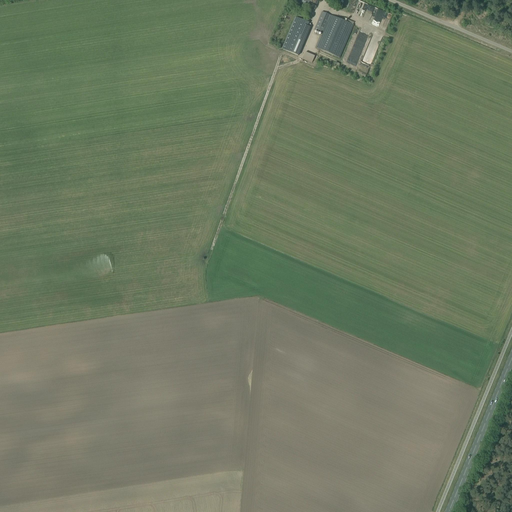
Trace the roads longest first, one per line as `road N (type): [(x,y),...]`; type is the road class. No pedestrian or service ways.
road 1 (primary): [(448,511),(511,357)]
road 2 (unclassified): [(511,51),(388,0)]
